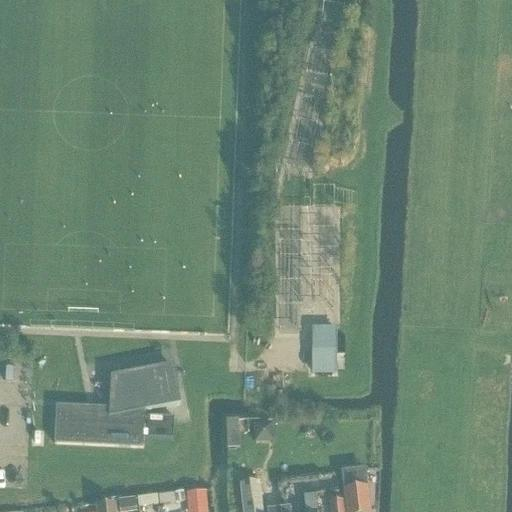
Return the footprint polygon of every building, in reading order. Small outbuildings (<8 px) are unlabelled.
[(315,326),(315,370),(337,370),(337,326),(315,326)] [(122,410),(57,407),(55,445),(144,449),(144,433),(147,433),(147,438),(173,440),(174,419),(148,418),(148,428),(145,428),(145,413),(181,406),(175,372),(117,383),(122,410)] [(246,446),(247,422),(226,421),(225,446),(246,446)] [(275,444),(274,425),(255,426),(255,444),(275,444)] [(297,503),(298,490),(311,491),(311,480),(284,479),(283,502),(297,503)] [(263,511),(260,483),(242,485),(244,511),(263,511)] [(367,488),(344,491),(346,511),(366,511),(371,511),(369,493),(368,488),(367,488)] [(207,511),(206,493),(187,495),(188,511),(207,511)] [(344,511),(344,502),(331,504),(331,511),(344,511)]
